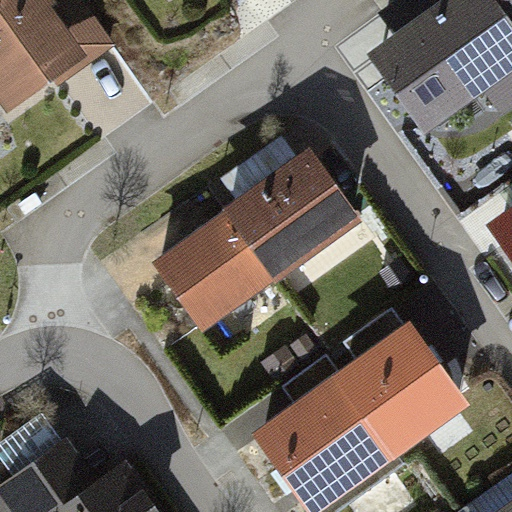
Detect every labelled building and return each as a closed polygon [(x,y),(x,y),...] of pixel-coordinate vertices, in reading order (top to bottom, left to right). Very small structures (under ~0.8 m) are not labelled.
[(0,0),(0,62),(25,99),(114,37),(87,0),(0,0)] [(511,0),(463,0),(388,55),(444,131),(511,81),(511,0)] [(238,210),(285,276),(372,215),(325,148),(238,210)] [(285,276),(238,210),(168,259),(215,325),(285,276)] [(349,339),(367,365),(414,332),(396,307),(349,339)] [(367,365),(348,378),(398,447),(463,400),(414,332),(367,365)] [(284,385),(303,411),(348,378),(330,353),(284,385)] [(398,447),(348,378),(303,411),(268,436),(323,511),(342,511),(410,464),(398,447)] [(105,488),(68,437),(0,486),(0,508),(2,511),(176,511),(140,462),(105,488)]
